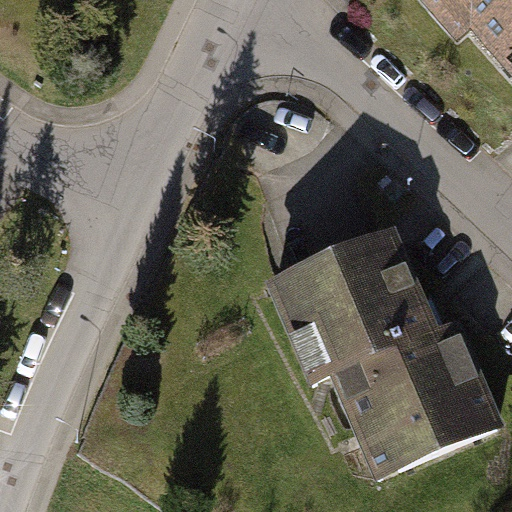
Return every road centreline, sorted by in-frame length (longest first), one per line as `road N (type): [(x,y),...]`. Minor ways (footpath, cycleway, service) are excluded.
road 1 (residential): [(511,242),(323,73),(234,26)]
road 2 (residential): [(19,511),(137,234)]
road 3 (residential): [(137,234),(234,26)]
road 4 (residential): [(0,144),(137,234)]
